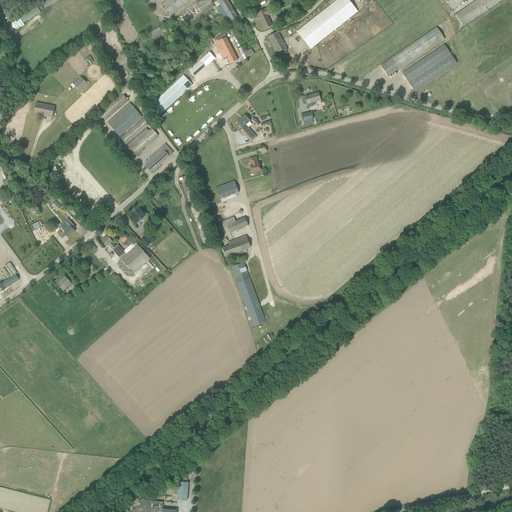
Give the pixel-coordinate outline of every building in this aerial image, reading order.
[(167,0),(161,5),(169,16),(190,0),(167,0)] [(210,0),(202,0),(179,18),(185,26),(213,4),(210,0)] [(227,0),(218,0),(222,7),(221,8),(221,9),(219,10),(224,18),(227,16),(231,22),(238,17),(227,0)] [(348,0),(337,0),(297,32),(310,49),(358,11),(348,0)] [(445,0),(452,10),(466,0),(445,0)] [(477,0),(458,13),(456,15),(464,26),(501,0),(477,0)] [(38,6),(20,17),(24,23),(41,12),(38,6)] [(267,8),(257,13),(265,29),(272,26),(267,16),(270,14),(267,8)] [(154,38),(163,32),(159,27),(150,33),(154,38)] [(437,27),(381,66),(388,77),(445,39),(437,27)] [(268,36),(278,53),(287,48),(277,32),(268,36)] [(238,60),(224,34),(217,38),(218,40),(214,42),(224,60),(227,58),(230,64),(238,60)] [(136,41),(142,52),(145,50),(139,39),(136,41)] [(402,74),(415,92),(457,63),(445,45),(402,74)] [(254,54),(251,49),(243,54),(247,59),(254,54)] [(194,76),(216,58),(210,52),(189,70),(194,76)] [(153,104),(155,106),(161,113),(192,85),(184,75),(153,104)] [(88,84),(81,77),(73,84),(81,91),(88,84)] [(119,91),(121,93),(99,112),(106,121),(128,101),(123,95),(135,85),(131,80),(119,91)] [(321,100),(318,93),(305,97),(307,104),(321,100)] [(37,102),(36,105),(34,113),(52,117),(55,106),(37,102)] [(120,137),(142,117),(130,103),(107,122),(120,137)] [(312,111),(301,113),(303,120),(313,117),(312,111)] [(241,128),(251,139),(256,135),(246,125),(250,121),(245,115),(237,122),(242,128),(241,128)] [(126,144),(149,125),(144,119),(121,138),(126,144)] [(152,128),(147,133),(145,130),(127,145),(130,148),(122,155),(127,161),(135,154),(135,155),(158,135),(152,128)] [(145,166),(151,172),(173,153),(166,144),(146,162),(148,164),(145,166)] [(60,154),(44,168),(82,212),(94,202),(82,187),(86,184),(60,154)] [(250,166),(252,173),(261,171),(259,163),(258,163),(256,157),(250,159),(251,165),(250,166)] [(188,175),(179,178),(203,246),(212,243),(188,175)] [(220,200),(239,193),(235,181),(216,188),(220,200)] [(153,198),(163,211),(180,198),(171,185),(153,198)] [(145,215),(140,209),(130,218),(135,224),(145,215)] [(230,233),(248,225),(242,210),(224,218),(230,233)] [(73,226),(68,220),(65,223),(67,225),(62,229),(64,231),(69,237),(75,231),(71,227),(73,226)] [(46,243),(40,231),(34,234),(40,246),(46,243)] [(150,234),(146,237),(145,236),(140,241),(146,247),(152,243),(151,242),(154,239),(150,234)] [(108,236),(102,241),(106,247),(108,245),(120,258),(125,253),(118,245),(116,247),(112,242),(108,236)] [(251,247),(246,236),(228,242),(229,246),(223,248),(226,257),(251,247)] [(125,253),(120,258),(121,260),(118,263),(125,272),(129,269),(134,274),(150,259),(136,243),(125,253)] [(5,266),(11,277),(17,273),(10,262),(5,266)] [(253,327),(265,322),(243,263),(231,267),(253,327)] [(63,274),(60,276),(55,281),(63,291),(72,284),(63,274)] [(2,284),(1,284),(0,284),(0,292),(5,290),(5,289),(19,280),(16,275),(2,284)] [(179,477),(178,483),(175,483),(174,494),(177,494),(177,499),(187,500),(189,482),(187,482),(187,478),(179,477)] [(175,511),(176,510),(163,509),(163,502),(143,500),(138,500),(138,506),(131,511),(175,511)]
